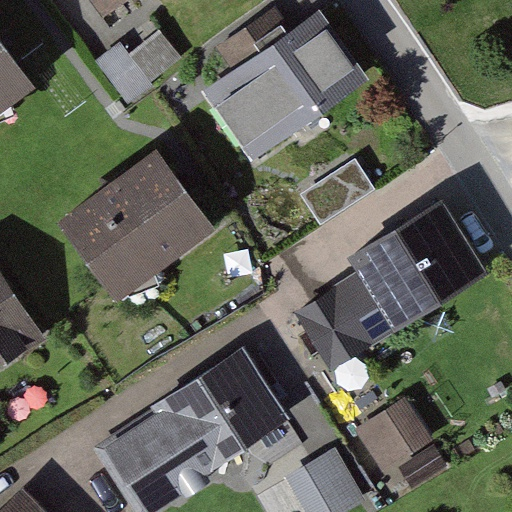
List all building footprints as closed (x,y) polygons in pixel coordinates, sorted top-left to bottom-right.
[(96,0),(107,14),(126,0),(96,0)] [(234,64),(207,82),(255,155),(371,78),(321,2),(293,21),(281,2),(220,43),(234,64)] [(128,92),(187,59),(169,26),(109,59),(128,92)] [(0,57),(0,112),(26,94),(0,57)] [(153,154),(51,224),(109,308),(210,238),(153,154)] [(366,159),(307,184),(321,217),(380,191),(366,159)] [(354,280),(290,320),(327,379),(484,281),(439,209),(346,267),(354,280)] [(0,376),(45,346),(0,281),(0,376)] [(150,420),(98,455),(135,511),(158,511),(212,476),(288,426),(238,352),(146,413),(150,420)] [(402,401),(360,429),(390,475),(432,447),(402,401)] [(336,453),(284,483),(300,511),(347,511),(364,503),(336,453)] [(38,511),(21,494),(1,511),(38,511)]
